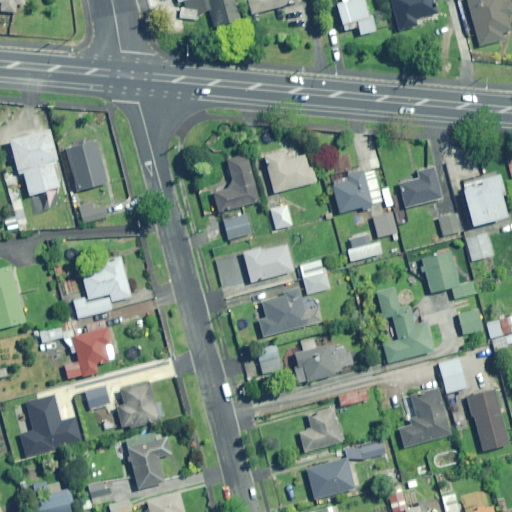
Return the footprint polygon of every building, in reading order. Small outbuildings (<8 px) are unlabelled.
[(27,0),(0,0),(0,6),(26,9),(27,0)] [(239,22),(233,0),(205,0),(213,29),(239,22)] [(300,4),(298,0),(247,0),(251,16),(300,4)] [(372,33),(369,20),(364,0),(349,0),(350,2),(337,5),(341,26),(354,23),(357,36),(372,33)] [(433,17),(429,0),(390,0),(398,32),(417,28),(416,21),(433,17)] [(456,0),(457,2),(465,0),(466,0),(479,48),(502,42),(501,35),(511,32),(507,17),(511,15),(511,14),(508,0),(456,0)] [(57,163),(49,131),(9,141),(16,172),(21,171),(28,197),(59,189),(52,164),(57,163)] [(107,186),(98,143),(66,150),(75,193),(107,186)] [(285,161),(283,153),(264,158),(274,195),(315,184),(311,168),(307,169),(304,156),(285,161)] [(258,204),(246,156),(226,162),(233,188),(213,193),(218,214),(258,204)] [(420,179),(398,183),(404,210),(441,202),(434,169),(418,172),(420,179)] [(332,182),(340,215),(361,209),(362,213),(373,210),(372,206),(381,204),(373,172),(332,182)] [(500,195),(505,194),(500,176),(461,186),(471,227),(511,217),(507,202),(502,203),(500,195)] [(21,200),(10,203),(17,228),(27,225),(21,200)] [(102,200),(78,208),(84,226),(108,217),(102,200)] [(292,226),(287,206),(270,211),(275,231),(292,226)] [(397,234),(392,214),(372,219),(378,239),(397,234)] [(457,214),(437,220),(442,239),(463,233),(457,214)] [(251,235),(246,215),(222,222),(228,241),(251,235)] [(493,257),(487,235),(465,241),(471,263),(493,257)] [(294,273),(287,244),(243,255),(250,283),(294,273)] [(382,255),(379,244),(347,253),(350,264),(382,255)] [(430,295),(451,290),(454,300),(477,294),(474,282),(461,285),(452,252),(421,260),(430,295)] [(109,303),(131,298),(120,258),(79,268),(87,298),(72,302),(77,320),(112,311),(109,303)] [(330,291),(322,261),(300,267),(307,296),(330,291)] [(0,330),(27,324),(12,267),(0,270),(0,330)] [(400,309),(395,288),(376,293),(383,319),(391,317),(397,341),(382,345),(387,365),(434,353),(427,324),(414,327),(409,307),(400,309)] [(305,313),(298,291),(284,295),(285,297),(261,304),(265,319),(258,322),(262,339),(320,322),(317,310),(305,313)] [(483,330),(478,311),(458,316),(463,335),(483,330)] [(511,333),(511,314),(498,318),(503,336),(511,333)] [(503,336),(498,318),(484,323),(489,340),(503,336)] [(112,363),(105,323),(84,326),(85,335),(78,336),(76,321),(38,327),(41,344),(63,340),(66,355),(76,353),(77,364),(64,366),(67,381),(97,375),(95,366),(112,363)] [(293,372),(298,387),(342,374),(340,370),(354,366),(346,337),(333,341),(334,344),(315,350),(312,340),(300,344),(302,352),(293,354),(298,371),(293,372)] [(283,371),(276,344),(255,350),(261,377),(283,371)] [(465,390),(458,360),(439,365),(446,394),(465,390)] [(120,430),(131,427),(132,430),(159,422),(148,383),(133,388),(118,392),(122,406),(114,409),(120,430)] [(365,387),(337,397),(341,409),(369,400),(365,387)] [(106,388),(85,393),(89,411),(110,406),(106,388)] [(440,390),(409,399),(415,420),(408,422),(410,428),(398,431),(403,450),(452,437),(440,390)] [(510,446),(495,392),(467,399),(482,453),(510,446)] [(311,429),(297,433),(303,453),(345,441),(335,406),(306,414),(311,429)] [(171,456),(167,439),(154,442),(152,433),(125,440),(137,491),(164,484),(158,460),(171,456)] [(357,449),(362,463),(384,457),(379,443),(357,449)] [(347,460),(306,469),(313,502),(354,493),(347,460)] [(105,481),(87,486),(93,508),(110,503),(105,481)] [(48,498),(46,484),(31,487),(34,500),(29,501),(31,511),(72,511),(69,494),(48,498)] [(386,491),(390,511),(392,511),(405,510),(401,488),(386,491)] [(183,511),(180,495),(146,502),(148,511),(183,511)] [(458,511),(454,495),(441,498),(444,511),(458,511)] [(135,511),(134,501),(109,506),(110,511),(135,511)]
